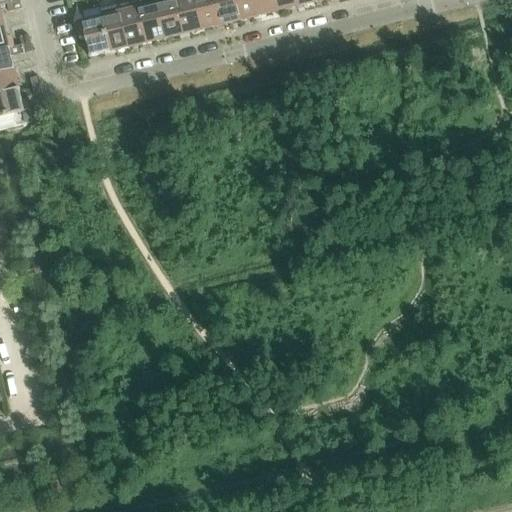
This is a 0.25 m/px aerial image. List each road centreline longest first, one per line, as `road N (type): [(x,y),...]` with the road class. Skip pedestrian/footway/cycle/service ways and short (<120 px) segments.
road 1 (residential): [(82,93),(451,0)]
road 2 (residential): [(82,93),(60,98),(35,0)]
